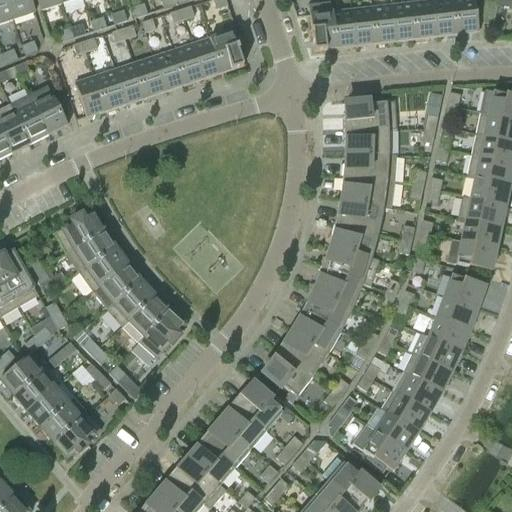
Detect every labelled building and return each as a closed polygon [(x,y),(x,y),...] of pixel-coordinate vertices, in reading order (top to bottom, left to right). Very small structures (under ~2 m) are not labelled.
[(4,0),(0,0),(0,26),(12,23),(4,0)] [(28,0),(4,0),(12,23),(34,16),(28,0)] [(35,0),(40,14),(61,7),(58,0),(35,0)] [(175,8),(172,0),(162,0),(159,1),(163,12),(175,8)] [(223,0),(218,0),(212,2),(215,13),(227,9),(223,0)] [(472,0),(461,0),(451,1),(456,38),(477,35),(472,0)] [(511,2),(502,0),(487,0),(487,6),(509,11),(511,2)] [(451,1),(431,4),(435,40),(456,38),(451,1)] [(334,52),(330,15),(329,4),(307,7),(309,18),(313,54),(334,52)] [(431,4),(411,6),(415,43),(435,40),(431,4)] [(134,21),(147,17),(143,6),(130,11),(134,21)] [(411,6),(391,8),(395,45),(415,43),(411,6)] [(391,8),(370,11),(375,47),(395,45),(391,8)] [(179,13),(183,23),(193,20),(190,10),(179,13)] [(370,11),(350,13),(354,50),(375,47),(370,11)] [(110,17),(113,28),(126,24),(122,13),(110,17)] [(183,23),(179,13),(169,16),(172,27),(183,23)] [(350,13),(330,15),(334,52),(354,50),(350,13)] [(89,24),(93,35),(105,31),(102,20),(89,24)] [(151,22),(141,26),(144,36),(155,33),(151,22)] [(69,31),(73,41),(85,37),(81,27),(69,31)] [(121,32),(125,42),(135,39),(131,29),(121,32)] [(60,45),(73,41),(69,31),(56,35),(60,45)] [(114,46),(125,42),(121,32),(111,36),(114,46)] [(210,41),(222,76),(242,69),(231,34),(210,41)] [(83,45),(86,55),(97,52),(93,41),(83,45)] [(210,41),(191,47),(202,82),(222,76),(210,41)] [(25,59),(37,54),(33,44),(21,49),(25,59)] [(86,55),(83,45),(72,48),(75,59),(86,55)] [(191,47),(171,54),(183,89),(202,82),(191,47)] [(1,57),(5,67),(17,62),(13,52),(1,57)] [(171,54),(152,60),(164,95),(183,89),(171,54)] [(152,60),(133,67),(144,102),(164,95),(152,60)] [(17,78),(28,74),(25,65),(14,70),(17,78)] [(133,67),(113,73),(125,108),(144,102),(133,67)] [(0,75),(0,85),(9,82),(6,73),(0,75)] [(113,73),(94,79),(106,115),(125,108),(113,73)] [(106,115),(94,79),(74,86),(85,121),(106,115)] [(27,98),(47,138),(66,129),(46,89),(27,98)] [(487,118),(511,123),(511,100),(504,99),(504,97),(492,95),(487,118)] [(449,96),(446,108),(457,111),(459,98),(449,96)] [(27,98),(10,107),(14,114),(12,114),(29,147),(47,138),(27,98)] [(343,134),(395,133),(394,105),(343,110),(344,120),(342,120),(343,134)] [(10,107),(0,111),(0,134),(10,156),(29,147),(12,114),(14,114),(10,107)] [(457,111),(446,108),(443,121),(454,124),(457,111)] [(475,137),(511,145),(511,123),(487,118),(479,116),(475,137)] [(423,131),(434,134),(437,120),(426,118),(423,131)] [(434,134),(423,131),(420,145),(431,147),(434,134)] [(345,158),(395,159),(387,158),(387,134),(395,133),(343,134),(343,148),(345,148),(345,158)] [(0,161),(10,156),(0,134),(0,161)] [(511,145),(475,137),(470,158),(511,167),(511,145)] [(437,151),(448,153),(450,140),(439,138),(437,151)] [(448,153),(437,151),(434,164),(445,166),(448,153)] [(394,186),(395,159),(345,158),(345,167),(343,167),(341,181),(394,186)] [(511,167),(470,158),(465,180),(508,188),(510,180),(511,180),(511,177),(511,167)] [(411,188),(422,190),(425,176),(414,174),(411,188)] [(508,188),(465,180),(473,182),(469,202),(461,200),(461,201),(505,210),(508,198),(507,197),(508,188)] [(390,212),(394,186),(341,181),(340,195),(342,195),(340,204),(382,212),(390,212)] [(428,193),(439,196),(441,183),(430,181),(428,193)] [(422,190),(411,188),(408,201),(419,204),(422,190)] [(439,196),(428,193),(425,206),(436,209),(439,196)] [(461,201),(457,222),(499,231),(501,222),(503,222),(505,210),(461,201)] [(377,237),(382,212),(340,204),(339,213),(337,213),(334,227),(377,237)] [(67,258),(104,234),(93,215),(83,220),(82,218),(69,225),(71,227),(54,236),(67,258)] [(499,231),(457,222),(456,222),(464,224),(460,244),(496,252),(499,240),(498,240),(499,231)] [(418,236),(429,239),(432,226),(421,223),(418,236)] [(330,250),(370,262),(377,237),(334,227),(330,240),(333,241),(330,250)] [(400,242),(411,245),(414,231),(403,228),(400,242)] [(115,251),(104,234),(67,258),(78,276),(115,251)] [(429,239),(418,236),(416,249),(427,251),(429,239)] [(411,245),(400,242),(397,256),(408,258),(411,245)] [(496,252),(460,244),(449,242),(445,264),(468,269),(490,274),(492,264),(494,264),(496,252)] [(370,262),(330,250),(327,259),(325,258),(320,271),(362,287),(369,290),(378,264),(370,262)] [(127,268),(115,251),(78,276),(91,295),(127,268)] [(2,258),(0,259),(0,279),(18,310),(38,299),(12,255),(3,260),(2,258)] [(32,277),(41,271),(35,260),(25,266),(32,277)] [(413,261),(410,274),(420,277),(424,264),(413,261)] [(140,284),(127,268),(91,295),(93,298),(105,312),(106,313),(140,284)] [(48,283),(41,271),(32,277),(38,288),(48,283)] [(352,311),(362,287),(320,271),(315,284),(317,285),(313,294),(352,311)] [(442,300),(477,313),(482,300),(480,300),(484,290),(462,283),(462,282),(450,278),(442,300)] [(0,320),(18,310),(0,279),(0,320)] [(384,295),(394,299),(399,286),(389,282),(384,295)] [(154,299),(140,284),(106,313),(123,330),(154,299)] [(301,313),(340,335),(352,311),(313,294),(309,302),(307,301),(301,313)] [(403,294),(399,306),(409,310),(414,298),(403,294)] [(394,299),(384,295),(379,308),(389,312),(394,299)] [(168,314),(154,299),(123,330),(138,345),(168,314)] [(473,325),(477,313),(442,300),(435,321),(469,333),(472,325),(473,325)] [(50,322),(60,317),(54,305),(44,311),(50,322)] [(409,310),(399,306),(394,318),(404,322),(409,310)] [(327,357),(340,335),(301,313),(294,326),(296,327),(291,335),(327,357)] [(168,314),(138,345),(155,362),(168,348),(170,349),(179,339),(177,337),(184,328),(168,314)] [(60,317),(50,322),(57,334),(67,328),(60,317)] [(465,342),(469,333),(435,321),(427,340),(461,355),(467,342),(465,342)] [(36,340),(42,346),(53,337),(47,331),(36,340)] [(388,331),(382,343),(392,348),(398,336),(388,331)] [(361,346),(371,351),(377,339),(368,334),(361,346)] [(312,379),(327,357),(291,335),(286,343),(284,341),(276,353),(312,379)] [(455,368),(461,355),(427,340),(419,337),(411,356),(418,359),(450,375),(454,367),(455,368)] [(31,355),(42,346),(36,340),(25,349),(31,355)] [(90,359),(99,351),(89,342),(81,350),(90,359)] [(392,348),(382,343),(376,354),(386,359),(392,348)] [(69,346),(58,355),(64,362),(75,352),(69,346)] [(371,351),(361,346),(354,358),(364,364),(371,351)] [(108,360),(99,351),(90,359),(100,368),(108,360)] [(0,359),(0,364),(5,370),(15,362),(8,353),(0,359)] [(312,379),(276,353),(268,364),(269,365),(263,373),(287,394),(283,400),(290,406),(295,400),(296,400),(312,379)] [(64,362),(58,355),(48,364),(53,371),(64,362)] [(446,384),(450,375),(418,359),(411,356),(401,376),(408,380),(441,397),(448,384),(446,384)] [(0,381),(0,383),(13,399),(41,375),(40,374),(27,359),(0,381)] [(370,366),(362,378),(372,383),(379,372),(370,366)] [(84,373),(93,383),(100,377),(90,367),(84,373)] [(13,399),(26,414),(60,386),(46,369),(40,374),(41,375),(13,399)] [(117,386),(125,378),(116,369),(108,376),(117,386)] [(435,409),(441,397),(408,380),(401,376),(390,394),(429,416),(433,408),(435,409)] [(110,387),(100,377),(93,383),(103,393),(110,387)] [(372,383),(362,378),(356,388),(365,394),(372,383)] [(331,393),(340,399),(348,388),(339,382),(331,393)] [(26,414),(39,430),(73,401),(60,386),(26,414)] [(232,405),(265,434),(282,416),(249,388),(243,396),(241,394),(232,405)] [(125,402),(115,392),(108,398),(118,408),(125,402)] [(340,399),(331,393),(323,404),(332,410),(340,399)] [(424,424),(429,416),(390,394),(379,412),(386,417),(418,435),(425,425),(424,424)] [(348,400),(340,410),(349,417),(357,406),(348,400)] [(86,417),(73,401),(39,430),(52,446),(86,417)] [(250,453),(265,434),(232,405),(222,417),(224,418),(218,425),(250,453)] [(349,417),(340,410),(332,420),(341,427),(349,417)] [(86,417),(52,446),(66,462),(75,455),(76,457),(87,448),(85,446),(100,433),(86,417)] [(411,448),(418,435),(386,417),(374,436),(405,455),(410,447),(411,448)] [(234,471),(250,453),(218,425),(212,432),(210,430),(200,442),(234,471)] [(405,455),(374,436),(361,454),(372,461),(373,460),(393,474),(400,463),(399,462),(405,455)] [(284,450),(292,457),(301,446),(293,439),(284,450)] [(187,462),(225,494),(219,489),(234,471),(200,442),(191,453),(192,455),(187,462)] [(307,449),(299,459),(308,466),(316,456),(307,449)] [(292,457),(284,450),(275,460),(283,468),(292,457)] [(308,466),(299,459),(290,468),(299,476),(308,466)] [(321,478),(327,483),(359,510),(365,503),(367,505),(376,495),(342,466),(336,461),(321,478)] [(208,511),(209,511),(225,494),(187,462),(181,468),(179,467),(169,478),(208,511)] [(268,486),(277,475),(269,468),(259,479),(268,486)] [(155,498),(171,511),(198,511),(203,508),(207,511),(208,511),(169,478),(159,489),(161,491),(155,498)] [(0,511),(15,497),(0,482),(0,481),(0,511)] [(271,491),(280,499),(288,489),(279,481),(271,491)] [(327,483),(313,499),(328,511),(358,511),(359,510),(327,483)] [(280,499),(271,491),(262,501),(271,509),(280,499)] [(245,511),(254,501),(246,494),(237,505),(245,511)] [(29,511),(15,497),(0,511),(29,511)] [(171,511),(155,498),(149,505),(148,503),(140,511),(171,511)] [(328,511),(313,499),(302,511),(328,511)]
